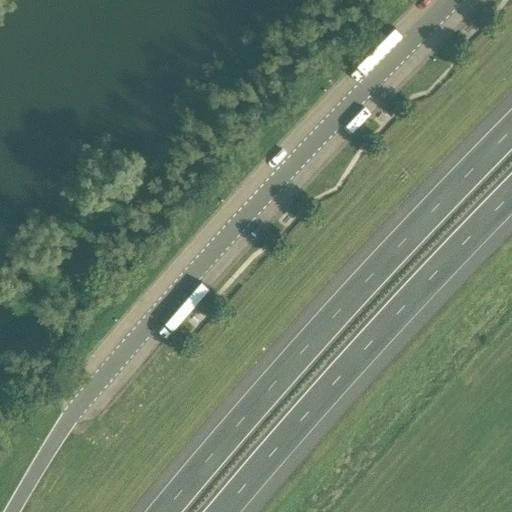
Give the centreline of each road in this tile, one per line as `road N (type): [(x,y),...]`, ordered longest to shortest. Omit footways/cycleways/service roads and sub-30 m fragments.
road 1 (motorway): [(511,131),(284,369),(164,511)]
road 2 (motorway): [(225,511),(322,395),(511,198)]
